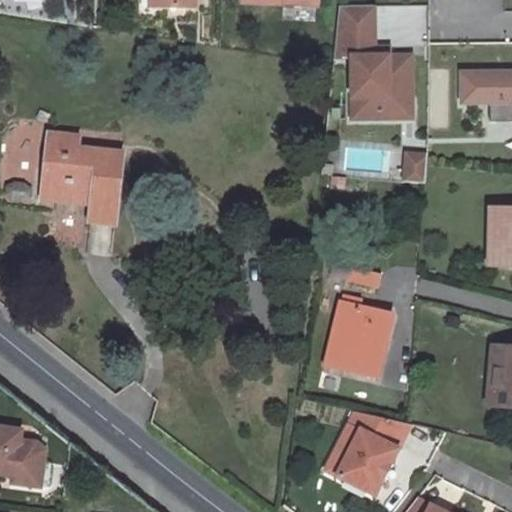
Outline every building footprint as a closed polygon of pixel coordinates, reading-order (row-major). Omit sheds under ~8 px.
[(141,0),(142,5),(154,6),(193,8),(193,0),(141,0)] [(371,4),(337,4),(333,40),(331,55),(348,55),(349,117),(387,117),(386,95),(409,95),(408,54),(386,54),(371,54),(371,46),(371,4)] [(386,45),(371,46),(371,54),(386,54),(386,45)] [(511,72),(460,73),(460,97),(487,97),(487,101),(487,121),(511,120),(511,72)] [(409,117),(409,95),(386,95),(387,117),(409,117)] [(46,133),(38,197),(87,203),(86,221),(112,223),(119,153),(75,148),(76,136),(46,133)] [(402,181),(422,183),(425,156),(405,154),(402,181)] [(511,207),(487,207),(486,265),(511,264),(511,207)] [(347,265),(344,280),(376,287),(379,272),(347,265)] [(387,313),(356,306),(358,297),(340,293),(338,300),(337,300),(322,364),(372,376),(387,313)] [(511,346),(490,344),(485,405),(511,407),(511,346)] [(407,424),(352,411),(346,422),(357,427),(334,473),(372,492),(378,481),(387,463),(407,424)] [(357,427),(346,422),(323,467),(334,473),(357,427)] [(21,432),(0,429),(0,475),(13,477),(12,484),(40,487),(43,463),(45,452),(36,445),(19,442),(21,432)] [(51,465),(43,463),(40,487),(48,488),(51,485),(54,468),(51,465)] [(393,465),(387,463),(378,481),(384,483),(393,465)] [(448,511),(415,495),(401,511),(448,511)]
